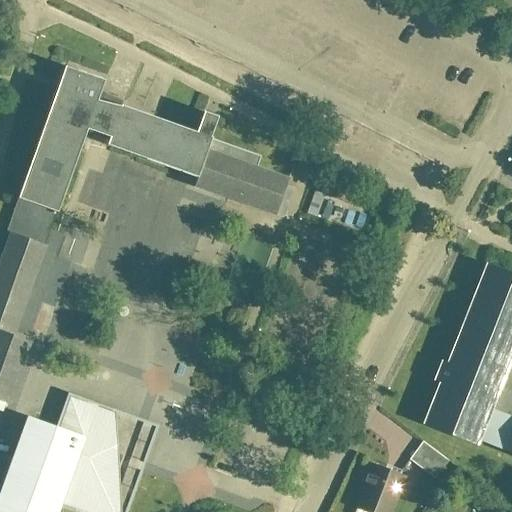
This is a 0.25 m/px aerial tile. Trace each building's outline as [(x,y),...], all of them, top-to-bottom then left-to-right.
[(104,101),(110,82),(68,68),(0,274),(0,409),(12,413),(46,309),(63,315),(78,269),(64,264),(71,243),(56,238),(71,193),(91,131),(113,138),(107,157),(177,180),(280,213),(292,175),(244,159),(212,149),(223,115),(208,110),(200,132),(104,101)] [(511,333),(511,260),(477,247),(414,411),(469,433),(472,426),(511,441),(511,374),(498,369),(511,333)] [(57,511),(128,511),(160,425),(71,393),(59,426),(25,414),(0,481),(0,511),(53,511),(54,511),(57,511)] [(440,451),(411,427),(398,443),(427,467),(440,451)] [(379,508),(395,461),(357,448),(341,495),(379,508)] [(424,511),(410,500),(400,511),(424,511)]
